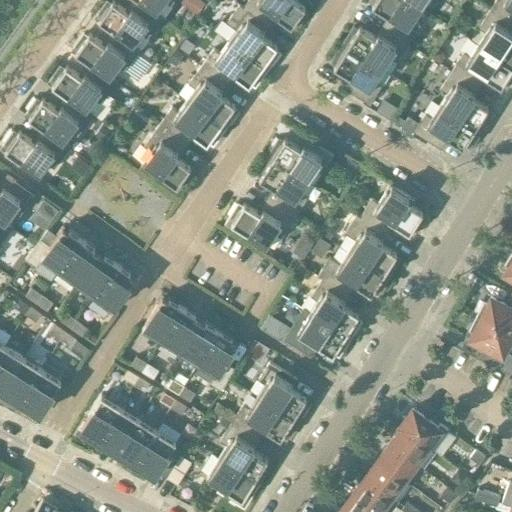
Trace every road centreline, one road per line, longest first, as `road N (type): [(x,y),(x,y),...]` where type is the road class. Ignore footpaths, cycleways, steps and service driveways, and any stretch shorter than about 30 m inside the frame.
road 1 (residential): [(285,83),(477,204)]
road 2 (tertiary): [(285,511),(387,347)]
road 3 (residential): [(183,238),(285,83)]
road 4 (tertiary): [(387,347),(477,204)]
road 5 (residential): [(511,421),(387,347)]
road 6 (residential): [(0,105),(74,0)]
